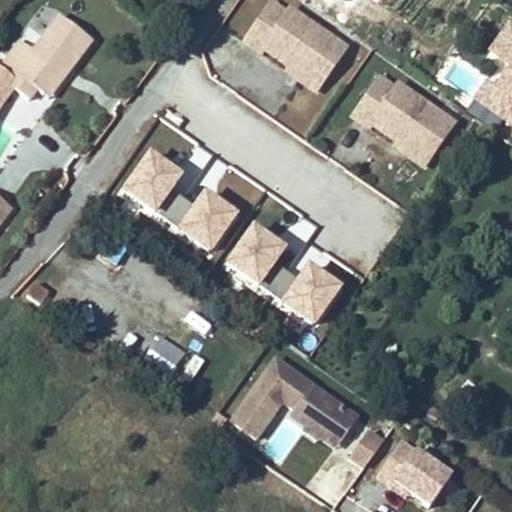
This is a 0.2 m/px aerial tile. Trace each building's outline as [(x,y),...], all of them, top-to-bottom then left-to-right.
[(285,17),(270,7),(243,46),(260,56),(263,52),(290,70),(294,64),(322,83),(344,50),(288,13),(285,17)] [(24,37),(5,65),(19,75),(22,71),(40,84),(50,90),(72,59),(78,62),(96,37),(63,14),(39,48),(24,37)] [(511,27),(506,23),(484,56),(507,71),(495,90),(484,82),(467,109),(511,137),(511,27)] [(78,62),(72,59),(50,90),(55,94),(78,62)] [(322,83),(294,64),(290,70),(287,75),(315,94),(322,83)] [(19,75),(14,82),(32,95),(40,84),(22,71),(19,75)] [(14,82),(0,72),(0,111),(13,93),(27,103),(32,95),(14,82)] [(394,90),(379,80),(353,118),(369,129),(372,125),(399,143),(403,137),(431,156),(453,123),(397,85),(394,90)] [(431,156),(403,137),(399,143),(396,148),(424,167),(431,156)] [(0,226),(11,212),(0,204),(0,226)] [(149,276),(134,300),(162,318),(177,293),(149,276)] [(42,308),(49,294),(33,286),(26,300),(42,308)] [(163,378),(180,354),(153,335),(136,359),(163,378)] [(229,420),(255,437),(280,398),(338,437),(355,413),(272,357),(229,420)] [(366,434),(348,465),(366,476),(384,445),(366,434)] [(398,444),(372,481),(415,511),(433,511),(453,484),(398,444)]
